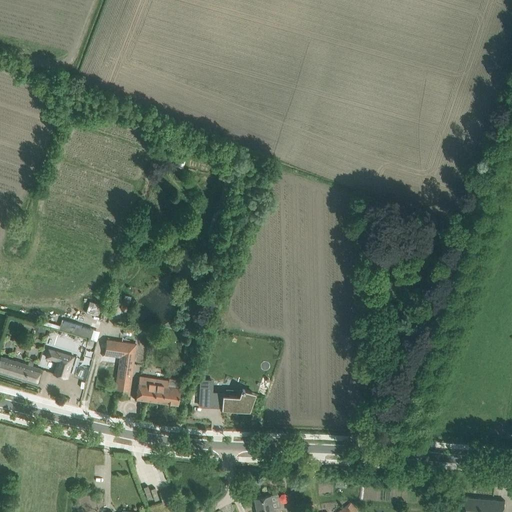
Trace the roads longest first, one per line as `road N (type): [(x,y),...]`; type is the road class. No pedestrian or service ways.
road 1 (tertiary): [(511,467),(142,439),(0,403)]
road 2 (track): [(396,469),(511,153)]
